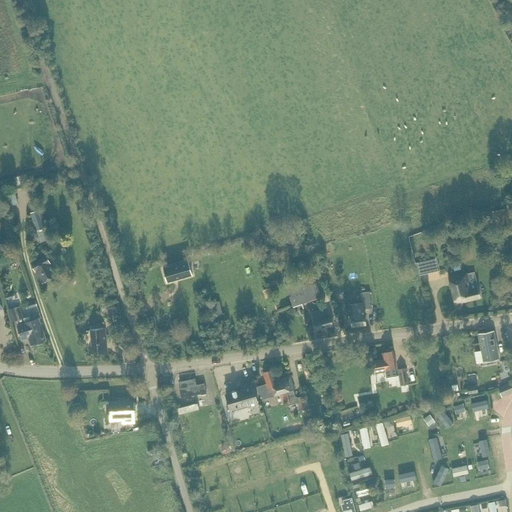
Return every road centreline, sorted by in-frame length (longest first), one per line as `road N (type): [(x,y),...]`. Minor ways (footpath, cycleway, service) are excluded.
road 1 (unclassified): [(146,370),(21,0)]
road 2 (tertiary): [(146,370),(511,319)]
road 3 (unclassified): [(189,511),(146,370)]
road 4 (tertiary): [(146,370),(0,368)]
